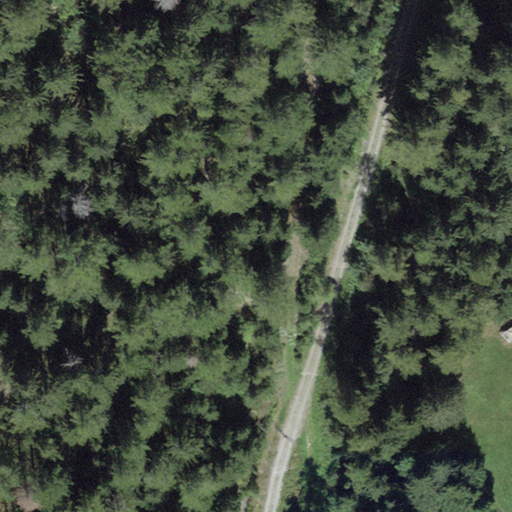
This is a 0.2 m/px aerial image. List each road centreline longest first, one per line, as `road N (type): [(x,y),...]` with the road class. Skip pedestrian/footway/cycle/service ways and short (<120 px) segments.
road 1 (track): [(415,0),(294,420)]
road 2 (track): [(304,393),(290,386),(286,315),(320,0)]
